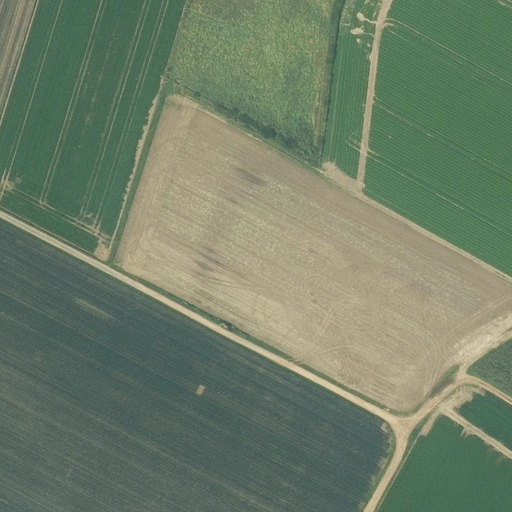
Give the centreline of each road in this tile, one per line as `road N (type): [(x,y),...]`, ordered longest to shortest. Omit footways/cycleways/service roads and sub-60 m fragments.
road 1 (track): [(0,214),(408,428)]
road 2 (track): [(106,269),(165,83)]
road 3 (track): [(408,428),(454,374),(511,337)]
